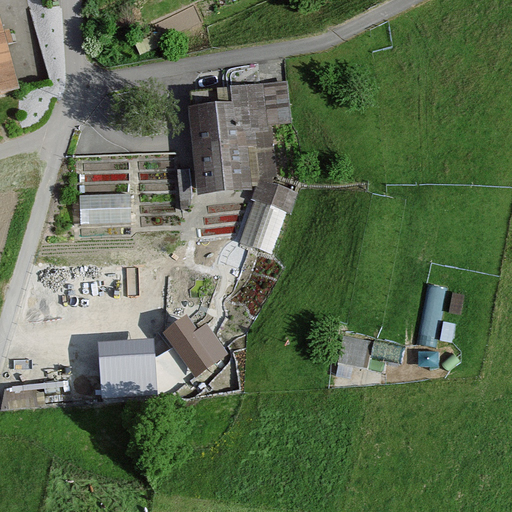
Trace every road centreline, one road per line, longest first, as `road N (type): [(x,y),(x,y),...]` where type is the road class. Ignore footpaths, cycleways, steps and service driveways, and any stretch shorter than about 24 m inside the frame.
road 1 (track): [(411,0),(318,42),(71,83)]
road 2 (residential): [(0,344),(57,135)]
road 3 (residential): [(72,0),(75,58),(57,135)]
